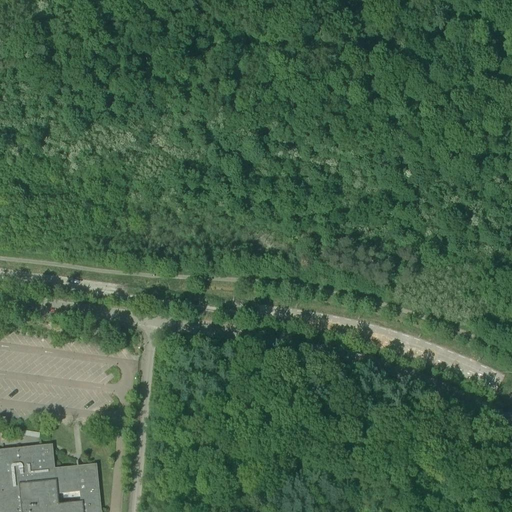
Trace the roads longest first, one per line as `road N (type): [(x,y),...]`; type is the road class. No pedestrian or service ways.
road 1 (unclassified): [(511,421),(368,359),(154,320)]
road 2 (unclassified): [(236,309),(363,332),(499,384)]
road 3 (unclassified): [(236,309),(0,276)]
road 4 (unclassified): [(136,511),(154,320)]
road 5 (unclassified): [(154,320),(0,298)]
